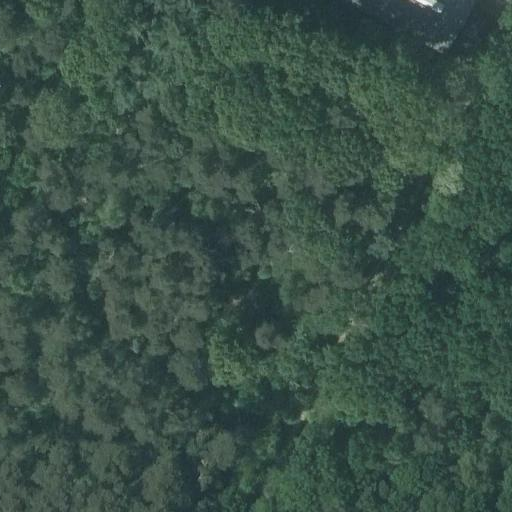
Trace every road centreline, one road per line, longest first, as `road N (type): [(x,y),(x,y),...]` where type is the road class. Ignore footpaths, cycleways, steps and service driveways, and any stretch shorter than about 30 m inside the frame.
road 1 (track): [(253,511),(487,69)]
road 2 (track): [(87,0),(0,171)]
